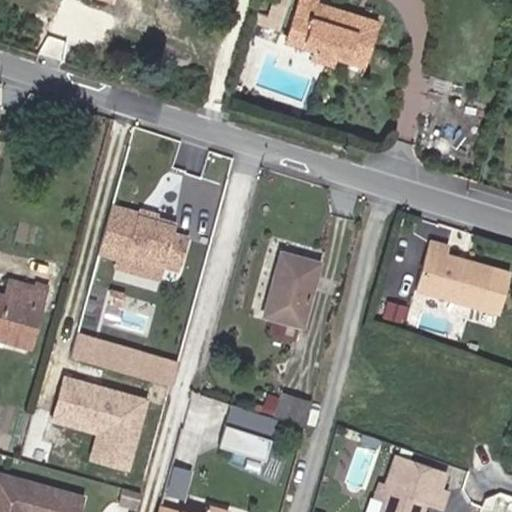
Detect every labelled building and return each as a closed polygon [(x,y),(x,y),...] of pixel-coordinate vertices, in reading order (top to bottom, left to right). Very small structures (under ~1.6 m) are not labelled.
[(281,31),(290,0),(274,0),(269,15),(261,13),(258,23),(281,31)] [(364,66),(378,22),(317,3),(318,0),(301,0),(288,41),(317,51),(315,58),(334,65),(336,57),(364,66)] [(141,211),(138,220),(178,231),(179,226),(160,220),(161,217),(141,211)] [(138,220),(112,213),(100,253),(124,259),(167,271),(169,263),(185,268),(192,243),(176,238),(178,231),(138,220)] [(447,253),(450,245),(430,239),(415,290),(496,314),(509,272),(447,253)] [(304,327),(321,265),(282,254),(265,316),(272,318),(298,326),(300,326),(304,327)] [(167,271),(124,259),(120,273),(162,285),(167,271)] [(0,294),(0,330),(16,335),(26,302),(40,306),(45,289),(11,279),(6,296),(0,294)] [(298,326),(272,318),(267,333),(294,340),(298,326)] [(174,361),(77,332),(70,355),(167,384),(174,361)] [(146,399),(63,375),(50,421),(93,433),(86,458),(126,470),(146,399)] [(284,393),(276,417),(306,426),(313,402),(284,393)] [(263,456),(271,412),(224,404),(216,448),(263,456)] [(380,488),(377,497),(384,499),(380,511),(417,511),(423,508),(434,511),(442,511),(446,500),(436,497),(443,475),(397,459),(387,490),(380,488)] [(174,463),(165,492),(181,497),(190,469),(174,463)] [(0,511),(79,511),(83,499),(0,476),(0,511)] [(143,494),(124,488),(120,503),(138,508),(143,494)] [(183,502),(181,510),(188,511),(205,511),(206,508),(183,502)]
